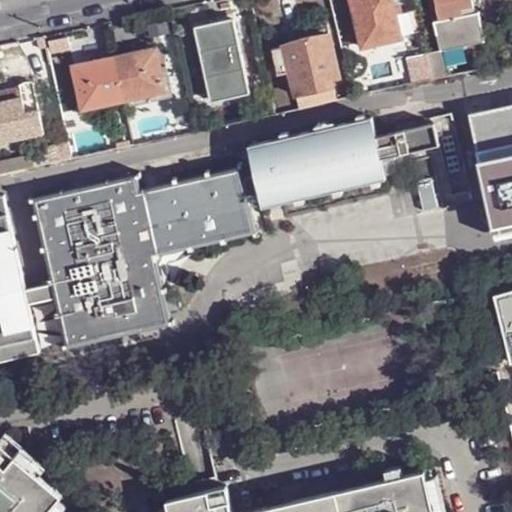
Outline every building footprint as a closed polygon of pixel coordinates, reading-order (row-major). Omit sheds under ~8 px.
[(355,0),(366,46),(405,37),(400,13),(397,0),(355,0)] [(437,0),(442,18),(437,19),(444,48),(488,39),(482,10),(478,10),(475,0),(437,0)] [(424,33),(419,9),(400,13),(405,37),(424,33)] [(237,16),(198,24),(214,100),(253,92),(237,16)] [(280,73),(289,71),(296,95),(302,94),(335,87),(333,80),(341,78),(332,36),(314,40),(303,42),(274,49),(280,73)] [(159,43),(118,53),(127,98),(168,89),(159,43)] [(444,48),(428,52),(435,78),(449,75),(444,48)] [(428,52),(410,56),(412,61),(416,82),(435,78),(428,52)] [(84,107),(127,98),(118,53),(74,62),(84,107)] [(375,90),(395,86),(391,65),(390,61),(370,65),(375,90)] [(416,82),(412,61),(391,65),(395,86),(416,82)] [(36,82),(22,84),(25,94),(29,109),(41,106),(36,82)] [(0,89),(0,99),(25,94),(22,84),(0,89)] [(338,99),(335,87),(302,94),(304,106),(338,99)] [(47,129),(41,106),(29,109),(25,94),(0,99),(0,128),(2,139),(47,129)] [(511,104),(467,115),(493,235),(511,230),(511,104)] [(244,175),(251,204),(263,201),(264,204),(386,178),(373,117),(248,144),(256,173),(244,175)] [(435,124),(377,136),(382,158),(440,146),(435,124)] [(41,152),(3,159),(1,153),(0,152),(0,172),(43,163),(41,152)] [(69,342),(170,320),(162,284),(154,249),(257,227),(255,222),(251,204),(244,175),(243,168),(224,172),(40,211),(54,272),(62,307),(69,342)] [(138,175),(37,197),(40,211),(141,189),(138,175)] [(0,361),(39,353),(7,212),(0,213),(0,361)] [(511,294),(503,297),(511,334),(511,294)] [(45,459),(5,426),(0,431),(0,435),(39,467),(45,459)] [(0,511),(39,511),(56,493),(61,486),(39,467),(0,435),(0,511)] [(292,493),(234,506),(227,477),(166,491),(168,499),(170,511),(438,511),(429,468),(427,462),(292,493)] [(429,468),(438,511),(449,511),(439,466),(429,468)] [(56,493),(39,511),(54,511),(65,500),(56,493)] [(170,511),(168,499),(157,502),(159,511),(170,511)]
